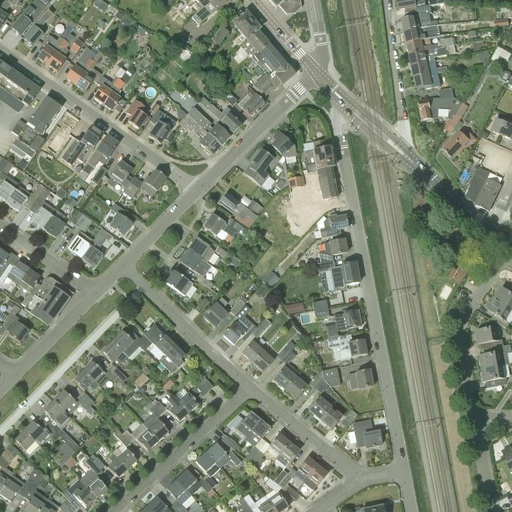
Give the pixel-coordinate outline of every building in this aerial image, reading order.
[(15,8),(21,0),(6,0),(0,7),(0,28),(8,17),(4,14),(12,5),(15,8)] [(11,29),(20,37),(31,25),(45,9),(36,0),(11,29)] [(98,0),(95,5),(104,12),(109,5),(100,0),(98,0)] [(196,0),(196,1),(198,4),(197,4),(201,9),(195,15),(195,16),(191,19),(197,27),(202,23),(202,24),(220,8),(226,3),(226,2),(224,0),(196,0)] [(271,0),(269,2),(275,9),(276,10),(276,9),(279,7),(286,16),(293,10),(301,9),(299,0),(271,0)] [(415,13),(414,8),(415,7),(415,6),(425,4),(424,1),(428,0),(402,0),(398,1),(399,10),(405,9),(406,14),(415,13)] [(430,22),(428,14),(431,13),(430,7),(428,7),(415,9),(417,17),(402,21),(405,34),(437,26),(436,22),(433,23),(432,22),(430,22)] [(32,48),(43,35),(39,31),(53,15),(48,11),(34,27),(23,39),(27,43),(27,45),(29,47),(31,47),(32,48)] [(246,14),(246,13),(232,25),(246,42),(241,46),(242,45),(260,30),(251,19),(251,18),(247,13),(246,14)] [(53,28),(59,20),(54,17),(49,25),(53,28)] [(498,28),(506,26),(509,26),(508,20),(494,22),(495,28),(498,28)] [(134,24),(132,29),(144,35),(147,30),(134,24)] [(407,45),(430,41),(439,39),(437,26),(405,34),(407,45)] [(219,46),(228,33),(220,28),(201,56),(206,59),(216,45),(219,46)] [(252,59),(268,45),(266,43),(269,41),(260,30),(242,45),(241,46),(252,59)] [(73,43),(76,39),(70,35),(65,41),(47,66),(57,73),(65,60),(66,60),(63,58),(67,53),(64,51),(71,41),(73,43)] [(47,66),(65,41),(60,38),(58,41),(51,50),(47,46),(37,59),(47,66)] [(442,50),(455,47),(453,38),(440,41),(442,50)] [(76,54),(83,44),(77,40),(70,50),(76,54)] [(410,56),(432,52),(430,41),(407,45),(410,56)] [(189,67),(196,59),(180,44),(173,52),(189,67)] [(286,66),(268,45),(252,59),(265,76),(269,81),(273,77),(280,84),(282,86),(295,75),(287,65),(286,66)] [(442,50),(437,50),(439,58),(456,54),(455,47),(442,50)] [(494,55),(507,62),(510,56),(497,49),(494,55)] [(97,85),(102,77),(103,76),(94,70),(103,55),(98,52),(95,58),(75,86),(85,93),(93,82),(97,85)] [(412,67),(435,62),(432,52),(410,56),(412,67)] [(485,60),(490,57),(486,52),(481,55),(485,60)] [(90,55),(83,65),(78,61),(74,66),(65,79),(75,86),(95,58),(90,55)] [(12,75),(13,74),(12,73),(14,71),(0,61),(0,86),(7,77),(9,79),(12,75)] [(414,79),(438,74),(435,62),(412,67),(414,79)] [(26,80),(14,71),(12,73),(13,74),(12,75),(9,79),(7,77),(0,86),(0,88),(13,98),(26,80)] [(499,81),(505,84),(510,74),(504,71),(503,71),(502,72),(501,72),(501,73),(500,73),(499,74),(499,75),(498,75),(498,76),(498,77),(498,78),(498,79),(499,80),(499,81)] [(120,81),(125,85),(130,78),(125,74),(124,76),(120,81)] [(426,91),(441,87),(438,74),(414,79),(417,90),(425,88),(426,91)] [(269,81),(265,76),(252,87),(263,98),(280,84),(273,77),(269,81)] [(120,81),(117,79),(115,78),(111,83),(102,77),(97,85),(101,88),(93,99),(103,106),(120,81)] [(28,108),(40,90),(26,80),(13,98),(28,108)] [(112,113),(121,100),(122,100),(117,97),(120,91),(125,85),(120,81),(103,106),(112,113)] [(438,92),(440,99),(453,98),(451,89),(438,92)] [(264,104),(252,91),(247,96),(246,96),(238,104),(250,118),(251,116),(252,117),(255,114),(254,114),(264,104)] [(232,107),(237,102),(229,93),(224,99),(232,107)] [(32,160),(44,142),(40,139),(61,109),(45,98),(26,126),(20,134),(12,146),(32,160)] [(221,115),(203,98),(199,103),(221,123),(233,135),(242,126),(230,115),(232,113),(226,108),(221,115)] [(463,104),(453,98),(440,99),(435,100),(420,103),(422,113),(422,112),(424,122),(440,118),(438,111),(451,111),(444,122),(450,125),(463,104)] [(138,131),(147,118),(141,114),(145,109),(140,105),(133,101),(124,114),(131,118),(128,123),(138,131)] [(468,107),(463,104),(456,116),(461,119),(468,107)] [(154,114),(159,107),(155,105),(150,111),(154,114)] [(211,125),(194,109),(188,116),(195,123),(221,147),(230,138),(217,126),(212,131),(209,127),(211,125)] [(160,146),(170,131),(175,123),(157,111),(149,122),(156,127),(148,138),(160,146)] [(195,123),(188,116),(179,125),(190,135),(194,130),(204,140),(199,145),(206,152),(205,153),(209,156),(209,155),(211,157),(221,147),(195,123)] [(511,140),(511,137),(511,125),(496,120),(491,132),(511,140)] [(20,134),(26,126),(19,122),(13,130),(20,134)] [(98,131),(92,127),(80,143),(78,145),(73,142),(66,152),(77,160),(83,150),(90,154),(103,135),(101,134),(101,132),(99,131),(98,131)] [(465,137),(459,132),(453,138),(442,150),(452,159),(456,155),(460,158),(467,151),(476,141),(468,133),(465,137)] [(293,145),(291,133),(281,135),(279,134),(274,139),(276,141),(271,146),(284,159),(283,157),(295,155),(294,150),(292,147),(293,145)] [(103,166),(118,146),(118,145),(106,137),(82,171),(89,176),(98,162),(103,166)] [(301,161),(308,160),(309,167),(333,162),(333,163),(335,162),(332,148),(327,149),(326,141),(312,144),(313,151),(300,154),(301,161)] [(269,176),(264,172),(273,160),(261,151),(255,159),(243,174),(260,188),(269,176)] [(333,163),(333,162),(309,167),(305,168),(306,171),(307,174),(316,172),(332,169),(335,168),(333,163)] [(14,172),(16,169),(8,163),(0,173),(5,177),(11,170),(14,172)] [(123,193),(132,180),(127,177),(132,171),(121,163),(109,178),(110,179),(106,183),(113,189),(117,183),(122,187),(120,191),(123,193)] [(97,186),(107,171),(101,167),(91,182),(97,186)] [(489,213),(492,205),(501,187),(487,180),(490,174),(478,168),(465,196),(476,206),(489,213)] [(334,181),(332,169),(316,172),(318,183),(334,181)] [(464,180),(469,171),(463,169),(459,178),(464,180)] [(142,184),(143,185),(140,188),(153,197),(156,193),(157,193),(166,179),(156,171),(150,178),(148,176),(142,184)] [(0,186),(0,200),(5,204),(18,186),(5,177),(2,181),(3,182),(0,186)] [(142,184),(133,178),(132,180),(123,193),(131,200),(140,188),(143,185),(142,184)] [(303,178),(288,181),(290,189),(304,186),(303,178)] [(338,199),(334,181),(318,183),(319,190),(306,193),(304,186),(290,189),(295,218),(302,217),(302,218),(326,214),(326,212),(331,210),(329,201),(338,199)] [(46,188),(41,185),(33,195),(31,194),(31,195),(18,186),(5,204),(6,204),(7,202),(19,211),(19,212),(23,207),(29,211),(46,188)] [(42,230),(56,211),(44,202),(51,192),(46,188),(29,211),(36,216),(31,222),(42,230)] [(60,189),(55,196),(61,201),(66,194),(60,189)] [(240,204),(227,194),(220,204),(232,214),(235,211),(239,214),(234,219),(248,231),(257,218),(256,217),(262,209),(252,201),(246,209),(240,204)] [(73,209),(77,203),(70,198),(66,204),(73,209)] [(123,237),(131,225),(121,218),(125,212),(114,205),(110,210),(116,215),(112,220),(113,222),(109,227),(123,237)] [(57,238),(65,226),(61,224),(66,218),(56,211),(42,230),(43,230),(44,229),(57,237),(56,238),(57,238)] [(74,226),(82,215),(77,212),(69,223),(74,226)] [(85,233),(92,223),(82,215),(74,226),(85,233)] [(226,225),(225,225),(212,216),(204,229),(217,237),(221,231),(232,239),(236,233),(240,236),(248,241),(253,234),(231,219),(226,225)] [(326,231),(320,233),(321,240),(333,237),(333,235),(335,234),(335,231),(348,229),(345,217),(336,218),(336,216),(328,218),(324,222),(326,231)] [(108,242),(111,237),(101,230),(93,242),(81,258),(80,260),(92,268),(92,267),(100,255),(101,256),(101,255),(97,252),(105,240),(108,242)] [(93,242),(81,233),(77,238),(77,237),(69,249),(81,258),(93,242)] [(207,265),(215,253),(196,240),(188,252),(205,264),(207,265)] [(316,266),(333,262),(332,256),(346,254),(344,241),(323,245),(325,253),(318,254),(320,264),(316,265),(316,266)] [(215,253),(230,263),(233,258),(218,247),(215,253)] [(0,279),(10,265),(6,263),(5,262),(9,257),(0,250),(0,279)] [(180,263),(198,275),(205,264),(188,252),(180,263)] [(333,262),(316,266),(318,272),(330,270),(334,292),(347,290),(346,286),(358,284),(355,264),(335,268),(333,262)] [(29,271),(18,263),(14,268),(13,268),(10,265),(0,279),(0,281),(3,284),(6,278),(18,286),(29,271)] [(24,310),(41,287),(36,283),(39,278),(29,271),(18,286),(28,294),(20,306),(25,309),(24,310)] [(181,278),(174,273),(166,284),(180,294),(185,297),(193,285),(181,277),(181,278)] [(196,281),(217,296),(221,291),(199,276),(196,281)] [(54,321),(64,307),(73,293),(55,280),(53,279),(50,279),(47,280),(44,282),(41,287),(24,310),(46,326),(51,320),(54,321)] [(511,292),(511,294),(501,289),(494,300),(511,311),(511,292)] [(199,315),(210,304),(204,299),(194,310),(199,315)] [(228,315),(230,313),(229,312),(224,308),(227,304),(221,299),(216,304),(203,319),(215,329),(228,315)] [(229,312),(230,313),(234,316),(242,307),(245,305),(240,300),(229,312)] [(506,329),(509,324),(506,322),(511,311),(494,300),(488,311),(497,316),(494,321),(506,329)] [(287,315),(302,313),(301,304),(281,307),(287,315)] [(5,329),(15,316),(20,309),(15,306),(7,318),(5,321),(0,317),(0,328),(1,327),(5,329)] [(315,320),(329,317),(327,309),(314,312),(314,314),(315,320)] [(339,332),(361,328),(358,312),(343,315),(343,316),(336,318),(339,332)] [(20,344),(28,332),(19,326),(22,321),(15,316),(5,329),(5,330),(9,334),(8,335),(20,344)] [(239,350),(252,335),(256,330),(242,316),(238,321),(228,331),(227,332),(227,333),(223,337),(233,346),(234,346),(239,350)] [(265,320),(256,330),(252,335),(257,339),(270,324),(265,320)] [(165,337),(154,326),(150,330),(149,329),(147,330),(148,331),(140,340),(148,348),(152,344),(158,351),(164,356),(165,357),(175,346),(165,336),(165,337)] [(498,341),(496,329),(475,333),(478,346),(488,344),(489,350),(504,348),(502,341),(498,341)] [(127,337),(122,332),(111,342),(122,353),(128,359),(139,348),(143,353),(148,348),(140,340),(137,338),(132,342),(127,337)] [(352,343),(350,336),(326,341),(328,349),(338,348),(341,360),(350,359),(366,356),(364,341),(352,343)] [(111,363),(122,353),(111,342),(101,352),(106,357),(106,358),(111,363)] [(259,348),(253,342),(242,354),(253,364),(264,351),(260,347),(259,348)] [(277,357),(282,362),(291,353),(295,348),(290,343),(277,357)] [(181,361),(186,356),(175,346),(165,357),(159,363),(170,373),(175,367),(177,369),(183,363),(181,361)] [(482,371),(503,367),(503,366),(508,366),(506,355),(511,353),(511,352),(511,346),(504,348),(489,350),(490,355),(480,357),(482,371)] [(263,373),(274,362),(268,356),(268,355),(264,351),(253,364),(263,373)] [(291,353),(282,362),(287,367),(288,365),(295,357),(291,353)] [(102,374),(92,363),(82,372),(98,387),(101,390),(110,380),(119,389),(123,385),(109,370),(105,375),(103,373),(102,374)] [(123,385),(127,380),(113,366),(109,370),(123,385)] [(146,376),(150,372),(146,367),(142,371),(146,376)] [(505,379),(503,367),(482,371),(484,383),(495,381),(496,387),(510,385),(509,378),(505,379)] [(284,391),(296,378),(285,369),(273,382),(284,391)] [(327,385),(330,389),(340,387),(337,369),(321,372),(323,380),(323,381),(327,385)] [(358,390),(373,387),(369,371),(348,376),(349,382),(356,381),(358,390)] [(98,387),(82,372),(73,381),(77,385),(77,386),(84,393),(89,387),(94,391),(98,387)] [(315,390),(323,380),(321,372),(319,373),(309,385),(315,390)] [(139,390),(150,380),(144,374),(133,384),(139,390)] [(295,401),(307,387),(296,378),(284,391),(295,401)] [(200,383),(208,392),(213,389),(205,380),(200,383)] [(323,380),(315,390),(320,394),(327,385),(323,381),(323,380)] [(200,383),(196,388),(204,397),(208,392),(200,383)] [(178,403),(188,414),(198,405),(194,401),(201,396),(194,389),(178,403)] [(68,397),(63,392),(53,402),(69,418),(80,407),(90,416),(94,412),(90,407),(81,399),(77,403),(75,401),(74,402),(69,396),(68,397)] [(90,407),(94,403),(85,395),(81,399),(90,407)] [(166,402),(172,409),(168,412),(175,419),(179,423),(188,414),(178,403),(171,397),(166,402)] [(320,421),(331,408),(320,398),(309,412),(320,421)] [(59,438),(63,434),(60,431),(71,420),(69,418),(53,402),(43,412),(48,417),(47,417),(55,425),(51,430),(59,438)] [(157,402),(154,406),(162,415),(166,411),(164,409),(157,402)] [(157,419),(162,415),(154,406),(149,411),(153,415),(157,419)] [(331,431),(343,418),(331,408),(320,421),(331,431)] [(350,425),(357,416),(351,411),(344,420),(350,425)] [(246,438),(251,433),(260,421),(250,413),(240,424),(236,430),(246,438)] [(159,422),(156,424),(150,418),(141,426),(147,432),(157,443),(168,433),(163,428),(164,428),(159,422)] [(256,446),(270,429),(260,421),(251,433),(246,438),(256,446)] [(372,434),(370,421),(358,424),(359,432),(353,433),(356,449),(357,449),(364,447),(365,450),(380,446),(379,442),(381,441),(379,432),(372,434)] [(37,427),(33,423),(24,432),(39,447),(49,436),(55,442),(59,438),(51,430),(47,434),(45,432),(44,433),(37,426),(37,427)] [(157,443),(147,432),(141,426),(131,436),(127,432),(122,435),(130,444),(134,439),(137,442),(142,448),(143,447),(147,452),(157,443)] [(39,447),(24,432),(14,441),(18,445),(25,452),(34,443),(39,447)] [(126,448),(130,444),(122,435),(118,432),(114,436),(126,448)] [(275,460),(289,444),(279,435),(266,453),(275,460)] [(235,452),(239,447),(225,436),(221,441),(235,452)] [(227,457),(216,444),(206,454),(220,470),(230,460),(236,467),(241,463),(231,452),(227,457)] [(289,464),(299,452),(289,444),(275,460),(276,461),(279,456),(289,464)] [(60,468),(75,453),(67,445),(52,460),(60,468)] [(125,449),(126,448),(123,445),(112,455),(114,456),(127,471),(136,462),(132,459),(133,458),(125,449)] [(14,459),(18,454),(10,446),(6,450),(14,459)] [(511,451),(510,447),(502,452),(508,464),(506,465),(511,474),(511,472),(511,451)] [(249,464),(259,452),(254,448),(244,460),(249,464)] [(9,464),(14,459),(6,450),(0,456),(9,464)] [(256,470),(263,461),(261,459),(263,455),(259,452),(249,464),(256,470)] [(211,478),(220,470),(206,454),(195,463),(204,474),(206,473),(211,478)] [(118,479),(127,471),(114,456),(109,460),(113,464),(107,469),(113,476),(114,475),(118,479)] [(96,458),(96,459),(92,463),(100,471),(105,467),(96,458)] [(95,476),(100,471),(92,463),(88,459),(84,463),(92,471),(80,482),(96,499),(106,490),(101,485),(102,485),(96,479),(95,476)] [(307,479),(317,467),(307,459),(298,471),(307,479)] [(318,487),(327,475),(317,467),(307,479),(308,479),(304,484),(312,490),(316,486),(318,487)] [(13,475),(3,468),(0,471),(0,493),(9,481),(13,475)] [(23,498),(39,474),(34,471),(23,487),(20,489),(9,481),(0,493),(0,495),(9,503),(10,503),(15,496),(15,497),(17,494),(23,498)] [(198,484),(186,471),(176,481),(186,491),(185,491),(191,497),(201,488),(207,494),(211,490),(202,480),(198,484)] [(278,487),(287,475),(282,471),(273,482),(278,487)] [(43,488),(48,481),(39,474),(23,498),(29,502),(27,505),(22,511),(38,511),(43,506),(47,501),(34,492),(39,485),(43,488)] [(211,490),(216,486),(207,475),(202,480),(211,490)] [(284,492),(289,487),(286,486),(292,479),(287,475),(278,487),(280,489),(284,492)] [(277,494),(280,489),(278,487),(273,482),(269,479),(265,485),(277,494)] [(191,497),(185,491),(186,491),(176,481),(166,490),(175,501),(176,500),(177,502),(181,506),(191,497)] [(85,509),(96,499),(80,482),(64,497),(67,500),(63,504),(70,511),(75,511),(82,506),(85,509)] [(296,502),(300,497),(289,487),(284,492),(296,502)] [(275,511),(282,511),(288,508),(278,495),(268,502),(275,511)] [(254,504),(248,496),(243,499),(252,511),(257,508),(259,511),(275,511),(268,502),(268,503),(264,497),(254,504)] [(147,508),(150,511),(168,511),(166,509),(157,498),(147,508)] [(251,511),(252,511),(243,499),(238,503),(244,511),(243,511),(251,511)] [(55,511),(58,508),(47,501),(43,506),(38,511),(55,511)] [(177,511),(187,511),(181,506),(177,502),(173,506),(177,511)]
